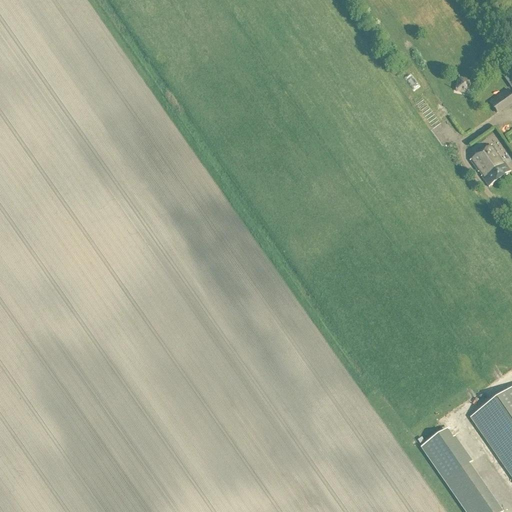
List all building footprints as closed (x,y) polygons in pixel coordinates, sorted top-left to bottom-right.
[(503,77),(511,91),(511,90),(511,74),(510,72),(503,77)] [(457,81),(455,91),(457,94),(467,96),(470,94),(472,85),(471,82),(460,79),(457,81)] [(511,99),(506,91),(489,103),(497,116),(511,105),(511,99)] [(510,173),(491,147),(470,162),(488,188),(510,173)] [(511,390),(470,420),(511,479),(511,390)] [(449,429),(420,449),(444,483),(470,465),(472,463),(455,438),(453,440),(447,432),(450,430),(449,429)] [(444,483),(464,511),(502,511),(470,465),(444,483)]
